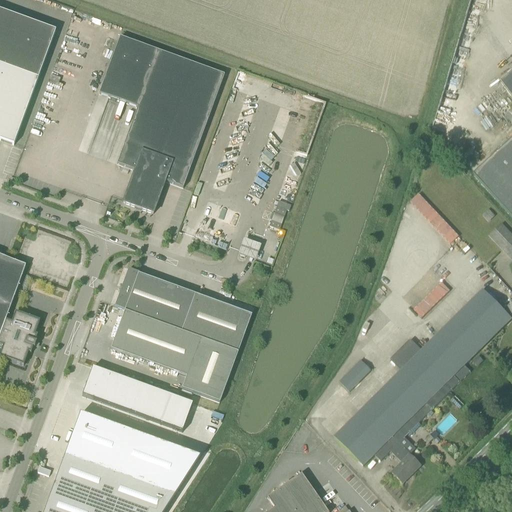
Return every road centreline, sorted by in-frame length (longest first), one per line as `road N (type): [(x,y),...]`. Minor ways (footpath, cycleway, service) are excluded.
road 1 (track): [(236,511),(340,347),(451,0)]
road 2 (unclassified): [(4,511),(106,237)]
road 3 (unclassified): [(106,237),(223,279)]
road 4 (secondary): [(426,511),(511,428)]
